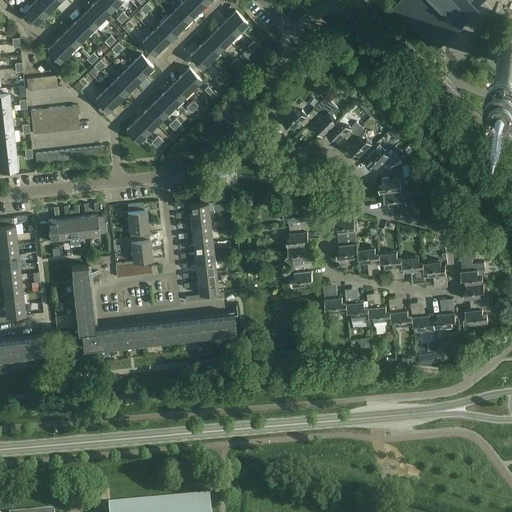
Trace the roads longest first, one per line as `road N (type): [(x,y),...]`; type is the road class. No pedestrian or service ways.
road 1 (secondary): [(0,449),(438,412)]
road 2 (residential): [(352,196),(318,202),(322,273),(453,292),(445,229),(385,210)]
road 3 (tertiary): [(511,176),(338,3)]
road 4 (residential): [(223,0),(112,129),(117,182)]
road 5 (residential): [(177,309),(103,317),(99,282),(172,275)]
road 6 (residential): [(352,196),(348,156),(289,161),(233,104)]
